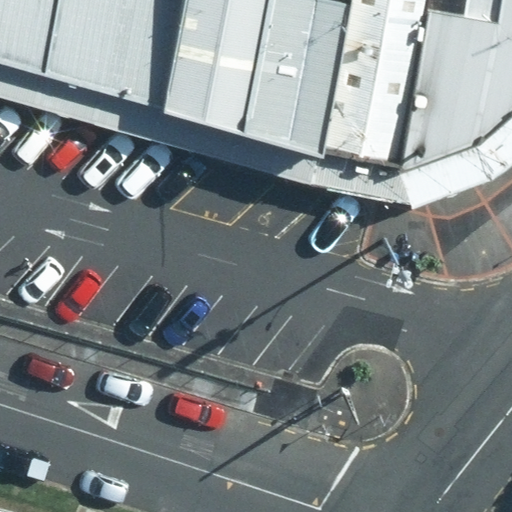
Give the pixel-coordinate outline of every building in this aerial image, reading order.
[(59,0),(0,0),(0,63),(45,76),(59,0)] [(188,0),(59,0),(45,76),(167,111),(188,0)] [(188,0),(167,111),(166,114),(244,135),(267,0),(188,0)] [(267,0),(244,135),(322,158),(324,149),(351,0),(267,0)] [(351,0),(324,149),(399,166),(400,161),(425,18),(428,0),(351,0)] [(425,18),(400,161),(474,146),(511,115),(511,0),(503,0),(498,31),(425,18)]
